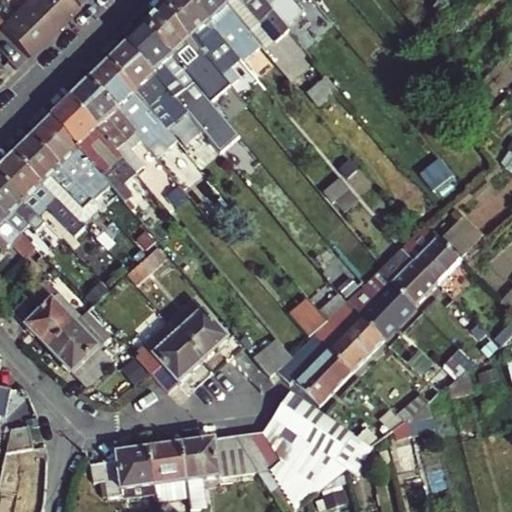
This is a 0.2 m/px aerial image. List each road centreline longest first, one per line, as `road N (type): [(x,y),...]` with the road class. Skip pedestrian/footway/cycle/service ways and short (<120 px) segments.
road 1 (residential): [(0,130),(133,0)]
road 2 (residential): [(73,425),(120,430),(246,401)]
